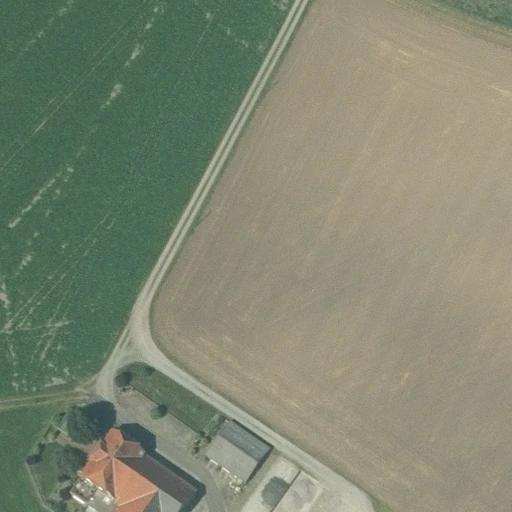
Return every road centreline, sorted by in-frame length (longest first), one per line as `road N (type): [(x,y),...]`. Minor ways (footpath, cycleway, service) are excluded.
road 1 (track): [(103,386),(305,0)]
road 2 (unclassified): [(223,511),(205,478),(103,386)]
